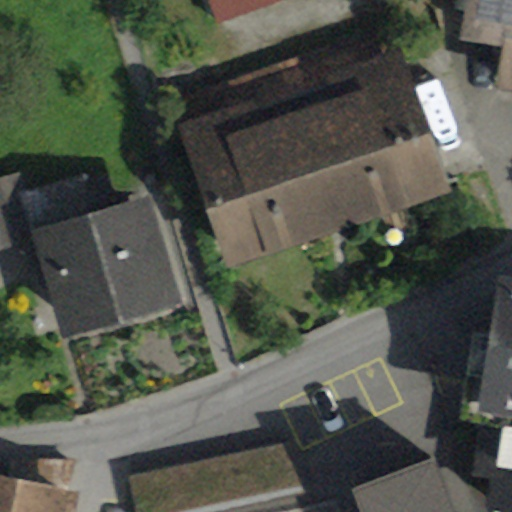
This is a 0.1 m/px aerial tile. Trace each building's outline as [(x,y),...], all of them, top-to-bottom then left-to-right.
[(206,0),(217,28),(296,0),(206,0)] [(511,0),(464,0),(457,44),(503,51),(497,93),(511,95),(511,0)] [(401,51),(177,128),(228,273),(451,195),(401,51)] [(14,176),(0,180),(0,251),(33,241),(20,196),(14,176)] [(83,178),(20,196),(33,241),(63,342),(183,307),(152,200),(95,217),(83,178)] [(481,409),(511,413),(511,283),(501,282),(481,409)] [(419,414),(401,364),(351,382),(369,432),(419,414)] [(511,511),(511,413),(481,409),(470,480),(492,483),(488,511),(494,511),(511,511)] [(0,511),(75,511),(79,496),(60,492),(65,462),(0,457),(0,511)]
